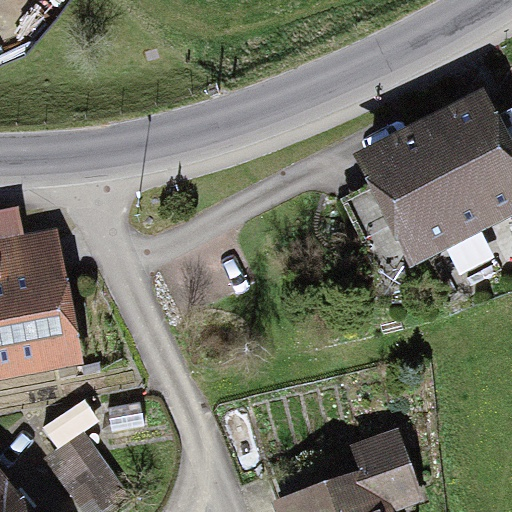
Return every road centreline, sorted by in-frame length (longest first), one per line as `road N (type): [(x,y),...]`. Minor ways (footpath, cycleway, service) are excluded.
road 1 (unclassified): [(479,0),(274,102),(80,149)]
road 2 (unclassified): [(80,149),(230,511)]
